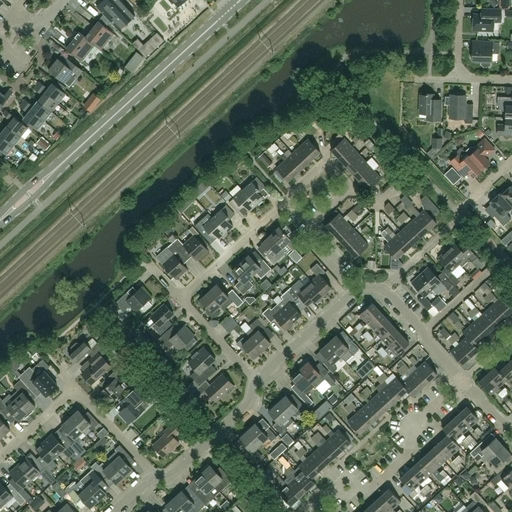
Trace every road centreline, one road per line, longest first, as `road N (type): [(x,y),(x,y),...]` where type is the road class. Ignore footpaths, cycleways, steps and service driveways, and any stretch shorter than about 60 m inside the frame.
road 1 (secondary): [(61,163),(239,0)]
road 2 (residential): [(299,511),(322,490),(355,488),(363,496),(409,453),(411,427),(462,380)]
road 3 (residential): [(179,298),(291,204)]
road 4 (residential): [(156,477),(173,473),(242,410),(256,381)]
road 5 (residential): [(256,381),(354,292)]
